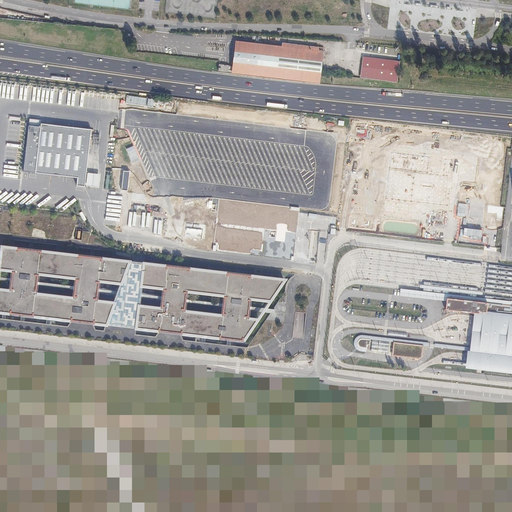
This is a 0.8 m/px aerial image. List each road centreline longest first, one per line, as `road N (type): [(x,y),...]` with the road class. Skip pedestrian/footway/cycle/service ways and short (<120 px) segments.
road 1 (motorway): [(511,108),(221,80),(0,48)]
road 2 (motorway): [(0,65),(511,125)]
road 3 (secondary): [(14,0),(194,26),(376,31)]
road 4 (unclassified): [(317,376),(0,338)]
road 5 (unclassified): [(317,376),(331,254),(341,240),(511,257)]
road 6 (unclassified): [(511,399),(317,376)]
